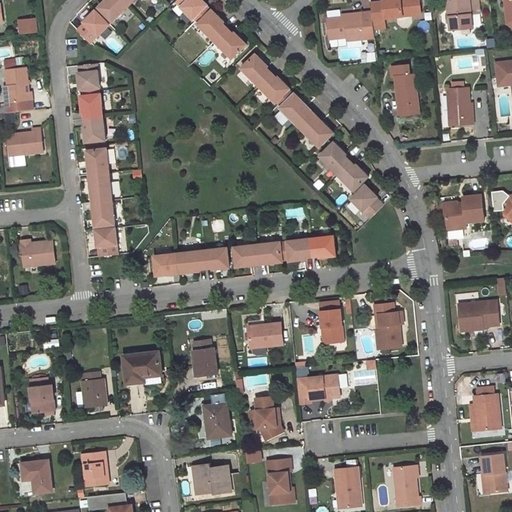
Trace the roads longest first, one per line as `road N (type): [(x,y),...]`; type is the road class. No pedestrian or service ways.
road 1 (unclassified): [(427,266),(83,306)]
road 2 (residential): [(171,511),(159,445),(140,429),(113,424),(0,436)]
road 3 (residential): [(77,0),(62,17),(55,46),(72,210)]
road 4 (residential): [(278,33),(351,108),(400,176)]
road 5 (residential): [(307,434),(325,447),(446,437)]
